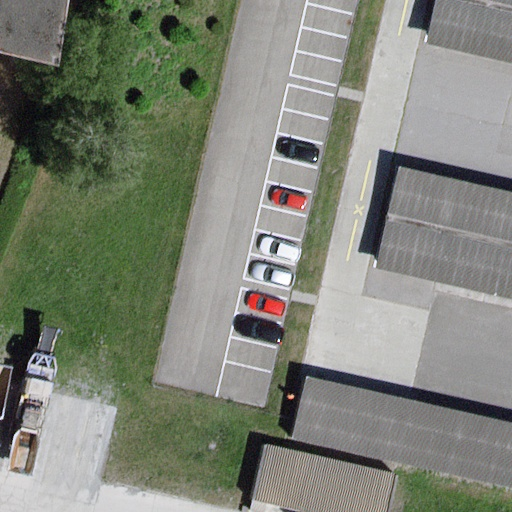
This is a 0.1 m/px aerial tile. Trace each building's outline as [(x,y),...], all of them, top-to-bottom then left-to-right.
[(51,0),(0,0),(0,52),(38,61),(51,0)] [(511,0),(430,0),(420,42),(511,62),(511,0)] [(511,193),(394,166),(370,268),(511,300),(511,193)] [(511,423),(301,373),(286,437),(511,491),(511,423)] [(264,443),(250,499),(305,511),(384,511),(394,474),(264,443)]
